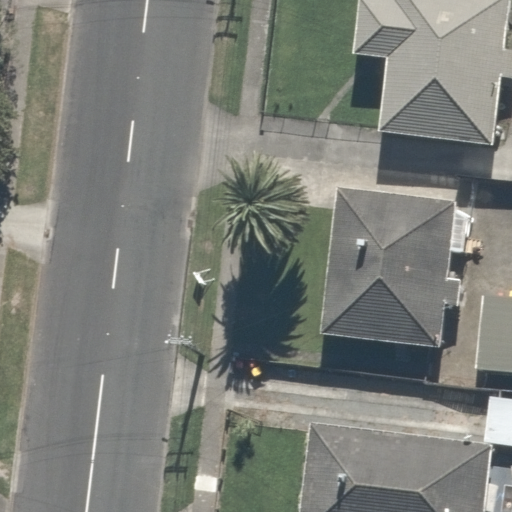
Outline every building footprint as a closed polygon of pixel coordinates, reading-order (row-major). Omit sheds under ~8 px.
[(511,47),(503,47),(508,0),(357,0),(351,55),(385,58),(377,131),(492,144),(500,76),(511,77),(511,47)] [(464,210),(342,199),(328,347),(451,358),(464,210)] [(476,369),(511,372),(511,300),(483,298),(476,369)] [(511,405),(494,404),(491,445),(502,446),(511,446),(511,405)] [(497,511),(502,446),(491,445),(315,433),(309,511),(497,511)]
